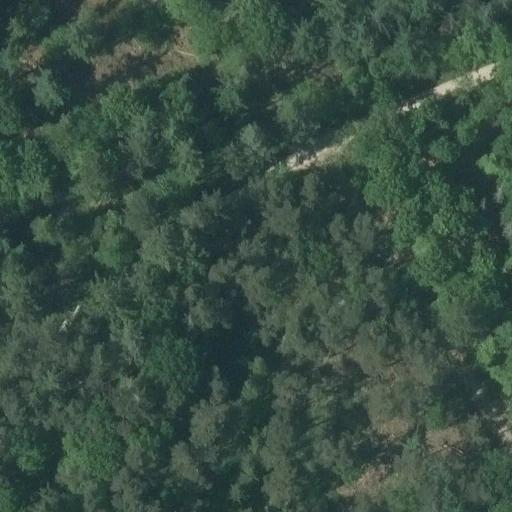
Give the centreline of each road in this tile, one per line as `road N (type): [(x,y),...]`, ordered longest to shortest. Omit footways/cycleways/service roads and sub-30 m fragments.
road 1 (track): [(31,511),(92,459),(271,357),(250,315),(120,269)]
road 2 (track): [(0,363),(120,269),(319,148)]
road 3 (track): [(319,148),(511,454)]
road 4 (track): [(319,148),(511,64)]
road 5 (track): [(204,0),(319,148)]
